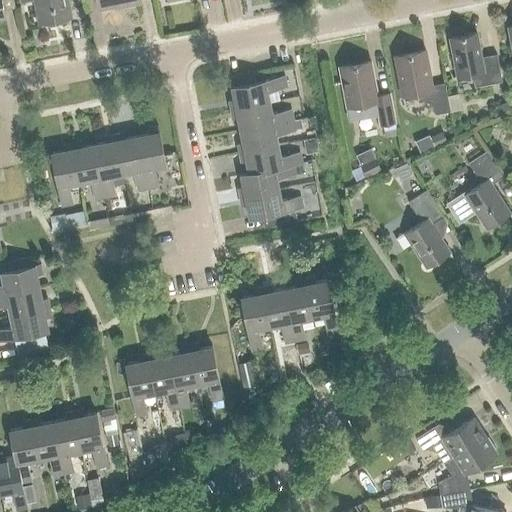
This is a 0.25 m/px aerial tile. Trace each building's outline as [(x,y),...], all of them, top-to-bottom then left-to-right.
[(0,0),(0,18),(4,18),(2,9),(13,7),(11,0),(0,0)] [(33,0),(37,23),(70,17),(66,0),(18,0),(19,1),(20,1),(20,0),(33,0)] [(97,0),(99,10),(122,6),(122,7),(140,4),(139,0),(97,0)] [(502,81),(497,54),(481,57),(476,32),(450,37),(457,77),(472,74),(475,87),(502,81)] [(432,99),(435,114),(450,111),(444,82),(432,85),(425,50),(394,56),(402,96),(416,93),(418,102),(432,99)] [(370,61),(339,67),(348,116),(377,110),(378,116),(380,125),(395,122),(389,93),(377,96),(370,61)] [(234,101),(228,102),(230,110),(269,102),(267,92),(286,88),(284,77),(254,83),(253,75),(241,77),(243,85),(231,87),(234,101)] [(292,121),(291,113),(290,111),(271,114),(269,102),(230,110),(232,121),(237,120),(240,131),(292,121)] [(510,109),(507,102),(495,107),(498,114),(510,109)] [(301,119),(292,121),(294,130),(303,129),(301,119)] [(292,121),(240,131),(242,145),(237,146),(239,154),(278,146),(276,135),(294,131),(294,130),(292,121)] [(149,135),(138,137),(148,190),(158,188),(154,168),(166,166),(158,127),(148,129),(149,135)] [(447,142),(442,131),(430,137),(435,148),(447,142)] [(123,134),(114,136),(122,175),(134,173),(138,192),(148,190),(138,137),(124,140),(123,134)] [(106,144),(95,146),(106,198),(115,197),(112,177),(122,175),(114,136),(105,138),(106,144)] [(80,143),(72,144),(80,183),(92,181),(96,200),(106,198),(95,146),(81,149),(80,143)] [(80,183),(72,144),(63,146),(64,152),(52,154),(62,207),(73,205),(69,185),(80,183)] [(278,146),(239,154),(241,163),(246,162),(249,174),(293,166),(301,164),(299,154),(280,158),(278,146)] [(510,214),(491,185),(503,177),(487,151),(468,163),(481,183),(450,203),(461,219),(475,210),(487,229),(510,214)] [(360,165),(366,177),(381,170),(376,159),(360,165)] [(411,173),(406,161),(394,166),(399,178),(411,173)] [(293,166),(249,174),(241,175),(243,188),(237,190),(238,199),(278,191),(276,180),(295,176),(293,166)] [(450,253),(431,224),(443,216),(426,190),(408,202),(421,222),(404,233),(427,268),(450,253)] [(249,219),(263,216),(265,228),(297,222),(294,210),(302,208),(300,199),(280,203),(278,191),(238,199),(240,208),(246,206),(249,219)] [(65,213),(50,216),(52,229),(67,225),(65,213)] [(109,225),(117,224),(116,217),(108,218),(109,225)] [(0,297),(39,289),(36,277),(42,276),(40,266),(1,274),(4,286),(0,287),(0,297)] [(304,281),(312,320),(324,317),(327,337),(337,335),(327,282),(314,284),(312,279),(304,281)] [(283,290),(294,343),(305,341),(301,322),(312,320),(304,281),(296,282),(297,288),(283,290)] [(261,289),(269,329),(281,326),(284,345),(294,343),(283,290),(271,293),(270,287),(261,289)] [(0,307),(7,306),(10,318),(49,310),(47,301),(42,303),(39,289),(0,297),(0,307)] [(269,329),(261,289),(253,291),(254,296),(240,299),(251,351),(262,349),(258,331),(269,329)] [(339,311),(342,324),(353,322),(350,308),(339,311)] [(51,319),(49,310),(10,318),(12,329),(0,331),(0,342),(14,339),(44,333),(48,333),(45,320),(51,319)] [(44,333),(14,339),(17,356),(48,350),(44,333)] [(308,342),(296,344),(298,355),(310,352),(308,342)] [(188,347),(196,385),(207,383),(211,403),(222,401),(211,347),(198,350),(197,345),(188,347)] [(196,385),(188,347),(178,349),(179,354),(168,356),(179,410),(188,408),(184,388),(196,385)] [(145,356),(153,394),(165,392),(169,412),(179,410),(168,356),(154,359),(153,354),(145,356)] [(142,396),(153,394),(145,356),(136,358),(137,362),(124,365),(135,418),(146,416),(142,396)] [(244,390),(256,387),(251,363),(239,366),(244,390)] [(113,409),(100,411),(102,422),(115,419),(113,409)] [(72,414),(80,452),(91,450),(95,469),(106,467),(96,415),(81,418),(80,412),(72,414)] [(80,452),(72,414),(62,416),(63,422),(51,424),(62,476),(72,474),(68,455),(80,452)] [(484,436),(472,418),(446,434),(439,423),(415,438),(423,451),(432,445),(443,462),(484,436)] [(62,476),(51,424),(39,427),(38,421),(29,422),(37,461),(48,459),(52,478),(62,476)] [(19,485),(21,484),(30,482),(26,463),(37,461),(29,422),(21,424),(22,430),(8,433),(13,457),(19,485)] [(193,428),(184,430),(188,448),(197,445),(193,428)] [(117,433),(107,435),(109,447),(119,445),(117,433)] [(187,448),(184,433),(167,437),(170,451),(187,448)] [(438,483),(440,495),(468,489),(465,474),(496,455),(484,436),(443,462),(451,476),(438,483)] [(144,452),(129,462),(132,481),(157,464),(154,446),(144,452)] [(19,485),(13,457),(1,460),(0,455),(0,496),(11,494),(14,511),(19,511),(26,511),(25,504),(21,487),(21,484),(19,485)] [(25,504),(36,502),(33,485),(21,487),(25,504)] [(459,508),(457,511),(505,511),(471,505),(468,489),(440,495),(443,507),(459,508)] [(91,507),(88,494),(76,496),(78,510),(91,507)]
